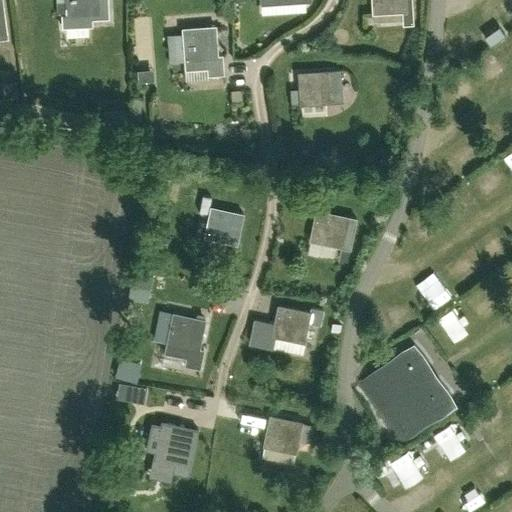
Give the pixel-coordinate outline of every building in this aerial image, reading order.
[(0,0),(0,36),(10,35),(4,0),(0,0)] [(66,0),(67,16),(100,14),(99,0),(66,0)] [(411,0),(372,0),(373,13),(403,12),(403,24),(412,24),(411,0)] [(501,0),(491,9),(510,32),(511,30),(511,7),(505,0),(501,0)] [(269,7),(270,19),(314,16),(313,4),(269,7)] [(100,17),(74,19),(75,28),(100,26),(100,17)] [(185,60),(218,57),(215,26),(183,29),(185,60)] [(511,76),(499,57),(487,65),(500,85),(511,77),(511,76)] [(341,70),(332,71),(299,73),(301,104),(343,101),(341,70)] [(482,178),(495,203),(509,195),(496,171),(482,178)] [(204,237),(237,244),(243,213),(211,207),(204,237)] [(310,241),(342,247),(348,217),(316,210),(310,241)] [(511,262),(511,261),(511,246),(504,245),(501,260),(511,262)] [(443,310),(460,299),(446,279),(430,291),(443,310)] [(488,325),(503,315),(485,289),(470,299),(488,325)] [(393,316),(404,336),(422,327),(412,307),(393,316)] [(311,312),(301,310),(300,315),(278,311),(275,324),(255,320),(250,344),(274,349),(276,337),(305,343),(311,312)] [(458,310),(442,322),(449,330),(464,318),(458,310)] [(167,343),(199,351),(206,321),(174,313),(167,343)] [(450,330),(462,348),(477,339),(466,320),(450,330)] [(401,441),(455,402),(414,344),(360,383),(401,441)] [(487,424),(504,413),(496,401),(479,412),(487,424)] [(264,446),(296,453),(303,422),(270,415),(264,446)] [(155,452),(187,460),(194,429),(162,422),(155,452)] [(437,434),(442,443),(458,435),(453,425),(437,434)]
